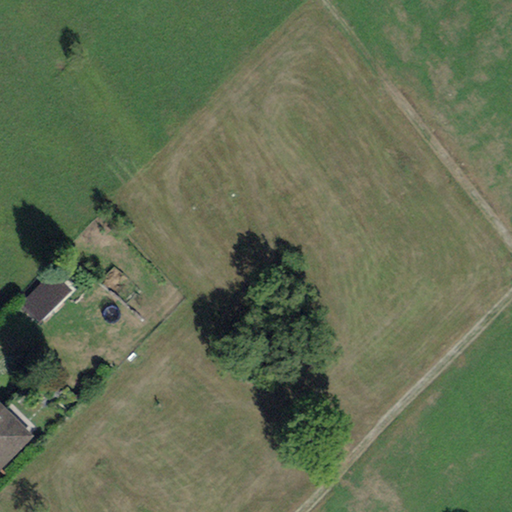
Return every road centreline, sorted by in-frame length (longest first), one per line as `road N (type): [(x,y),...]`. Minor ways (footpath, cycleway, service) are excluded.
road 1 (track): [(511,243),(324,0)]
road 2 (track): [(511,292),(298,511)]
